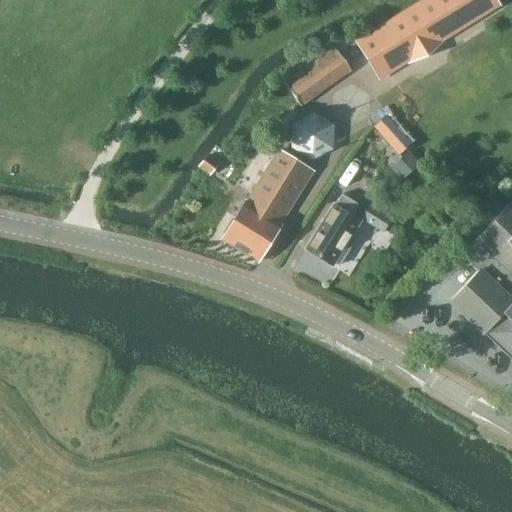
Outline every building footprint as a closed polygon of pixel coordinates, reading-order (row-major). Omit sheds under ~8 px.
[(494,0),(428,0),(358,43),(379,78),(409,60),(410,61),(440,43),(439,41),(497,5),(494,0)] [(410,142),(484,75),(460,48),(374,126),(399,155),(411,144),(410,142)] [(286,87),(302,110),(353,74),(337,51),(286,87)] [(223,240),(258,262),(313,173),(278,151),(223,240)] [(511,204),(511,203),(461,255),(478,271),(450,301),(484,334),(511,360),(511,204)] [(332,266),(360,222),(334,205),(306,250),(332,266)] [(384,231),(391,219),(369,206),(362,218),(384,231)]
